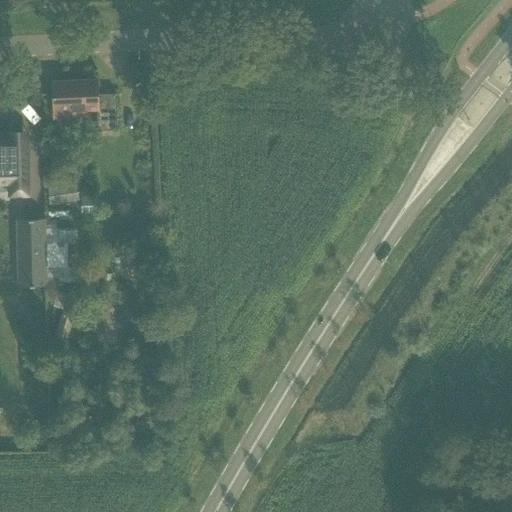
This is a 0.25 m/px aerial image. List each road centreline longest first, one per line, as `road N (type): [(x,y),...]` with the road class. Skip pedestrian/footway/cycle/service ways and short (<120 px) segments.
road 1 (secondary): [(420,183),(213,511)]
road 2 (unclassified): [(0,50),(316,38),(377,15)]
road 3 (secondary): [(511,39),(449,115),(420,183)]
road 4 (secondary): [(420,183),(511,90)]
